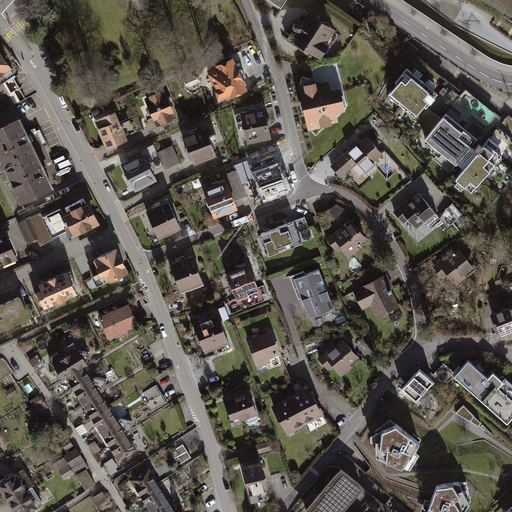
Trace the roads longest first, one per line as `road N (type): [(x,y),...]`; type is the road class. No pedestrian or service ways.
road 1 (residential): [(138,261),(203,420),(227,511)]
road 2 (residential): [(1,14),(34,56),(122,230)]
road 3 (residential): [(279,511),(404,359),(429,343)]
road 4 (residential): [(429,343),(408,277),(370,215),(344,194),(307,194)]
road 5 (residential): [(307,194),(280,84),(245,0)]
road 6 (residential): [(10,345),(124,511)]
road 7 (residential): [(307,194),(138,261)]
road 8 (secondary): [(511,84),(483,74),(372,0)]
road 9 (residential): [(0,284),(122,230)]
